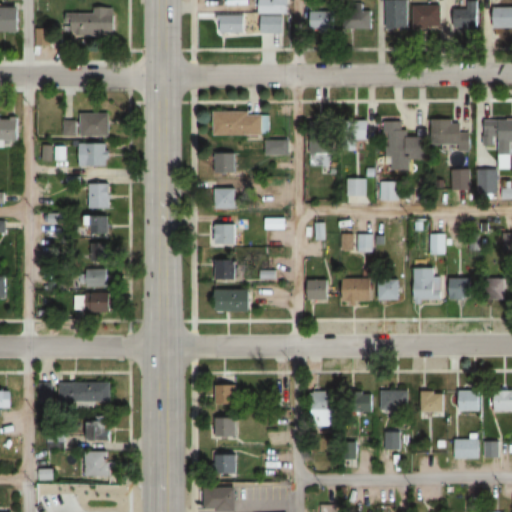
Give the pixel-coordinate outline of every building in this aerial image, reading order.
[(258,0),(258,14),(289,14),(288,0),(258,0)] [(408,30),(408,0),(384,0),(385,30),(408,30)] [(414,29),(441,29),(441,5),(414,5),(414,29)] [(492,29),(511,29),(511,5),(492,5),(492,29)] [(31,9),(0,8),(0,32),(31,32),(31,9)] [(455,28),(479,28),(479,8),(455,8),(455,28)] [(115,9),(66,9),(65,37),(115,38),(115,9)] [(312,11),(312,29),(336,29),(336,11),(312,11)] [(372,11),(344,11),(344,30),(372,30),(372,11)] [(246,33),(246,15),(219,15),(219,33),(246,33)] [(268,112),(214,112),(214,134),(268,134),(268,112)] [(110,113),(81,113),(81,135),(110,135),(110,113)] [(29,118),(0,116),(0,145),(2,146),(3,139),(29,140),(29,118)] [(511,144),(511,119),(481,119),(481,144),(511,144)] [(309,154),(335,154),(335,121),(309,121),(309,154)] [(460,145),(460,151),(470,151),(470,121),(433,121),(433,145),(460,145)] [(408,137),(408,131),(387,131),(387,160),(428,160),(428,137),(408,137)] [(290,155),(290,140),(263,140),(263,155),(290,155)] [(101,167),(101,142),(78,142),(78,167),(101,167)] [(213,174),(240,174),(240,153),(213,153),(213,174)] [(498,169),(479,169),(479,194),(498,194),(498,169)] [(367,177),(345,177),(345,196),(367,196),(367,177)] [(248,180),(213,180),(213,211),(238,211),(238,191),(248,191),(248,180)] [(399,180),(379,180),(379,201),(399,201),(399,180)] [(110,184),(88,184),(88,209),(111,209),(110,184)] [(109,216),(90,216),(90,236),(109,236),(109,216)] [(207,248),(238,248),(238,222),(207,222),(207,248)] [(317,238),(325,239),(326,223),(317,223),(317,238)] [(342,250),(353,250),(353,234),(342,234),(342,250)] [(372,251),(372,234),(358,234),(358,251),(372,251)] [(444,234),(429,234),(429,254),(444,254),(444,234)] [(109,263),(109,243),(89,243),(89,263),(109,263)] [(215,280),(234,280),(234,261),(215,261),(215,280)] [(441,301),(441,268),(417,268),(417,301),(441,301)] [(81,269),(81,287),(109,287),(109,269),(81,269)] [(449,277),(449,299),(473,299),(473,277),(449,277)] [(309,278),(309,300),(330,300),(330,278),(309,278)] [(373,278),(345,278),(345,302),(373,302),(373,278)] [(378,278),(378,300),(400,300),(400,278),(378,278)] [(487,300),(507,300),(507,278),(487,278),(487,300)] [(252,290),(216,290),(216,312),(252,312),(252,290)] [(114,293),(73,293),(73,313),(114,313),(114,293)] [(58,402),(111,402),(111,382),(58,382),(58,402)] [(215,405),(235,405),(235,386),(215,386),(215,405)] [(380,410),(409,410),(409,390),(380,390),(380,410)] [(459,412),(482,412),(482,390),(459,390),(459,412)] [(495,412),(511,411),(511,390),(495,390),(495,412)] [(419,413),(446,413),(446,392),(419,392),(419,413)] [(334,393),(313,393),(313,426),(334,426),(334,393)] [(232,415),(215,415),(215,438),(231,438),(232,415)] [(87,417),(87,442),(111,442),(111,417),(87,417)] [(401,431),(383,431),(384,451),(401,450),(401,431)] [(455,458),(481,458),(481,439),(455,439),(455,458)] [(484,442),(484,457),(493,457),(493,442),(484,442)] [(81,476),(111,476),(111,451),(81,451),(81,476)] [(237,454),(213,454),(213,476),(237,476),(237,454)] [(204,488),(238,488),(237,511),(215,511),(215,507),(204,507),(204,488)] [(319,503),(318,511),(336,511),(336,492),(323,492),(323,503),(319,503)]
